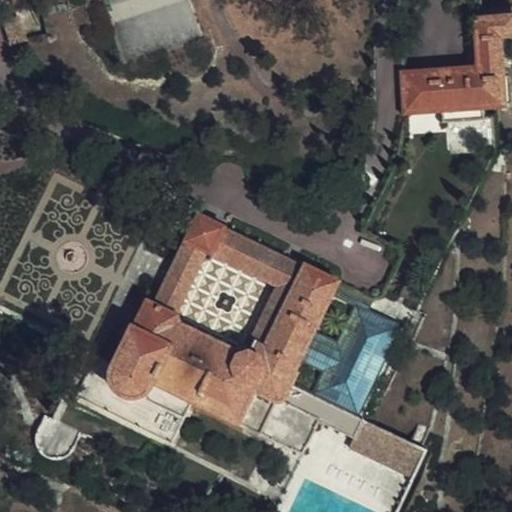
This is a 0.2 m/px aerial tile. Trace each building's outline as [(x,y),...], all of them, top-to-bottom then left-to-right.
[(481,105),(492,104),(503,104),(503,39),(511,38),(511,12),(503,13),(502,9),(479,11),(479,70),(400,74),(401,108),(437,106),(481,105)] [(481,118),(481,105),(437,106),(438,119),(481,118)] [(85,176),(115,192),(125,174),(95,159),(85,176)] [(389,329),(348,409),(360,415),(408,317),(372,301),(373,300),(334,280),(302,264),(300,266),(221,226),(222,223),(199,212),(155,300),(146,296),(110,359),(108,370),(109,378),(115,386),(122,390),(130,391),(138,389),(149,380),(180,395),(257,432),(260,429),(298,448),(315,415),(277,395),(287,378),(316,393),(357,313),(389,329)] [(334,280),(373,300),(374,298),(385,296),(406,256),(400,237),(365,218),(334,280)] [(316,393),(348,409),(389,329),(357,313),(316,393)] [(360,415),(348,409),(316,393),(287,378),(277,395),(315,415),(351,433),(360,415)] [(149,380),(138,389),(174,408),(180,395),(149,380)] [(76,428),(39,409),(32,424),(30,433),(31,442),(38,450),(48,454),(53,454),(61,451),(69,441),(76,428)] [(422,448),(360,415),(351,433),(346,442),(408,475),(422,448)]
